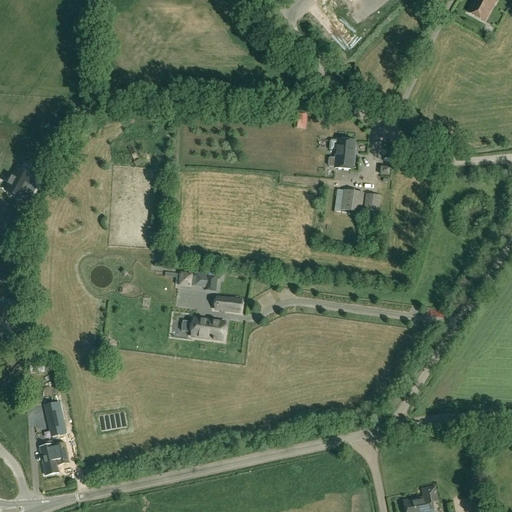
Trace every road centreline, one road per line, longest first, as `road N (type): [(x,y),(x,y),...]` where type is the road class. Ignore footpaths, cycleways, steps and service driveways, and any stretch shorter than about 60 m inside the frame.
road 1 (unclassified): [(15,511),(410,425),(511,420)]
road 2 (residential): [(511,158),(438,160),(397,147),(351,109),(265,0)]
road 3 (track): [(385,431),(511,241)]
road 4 (unknown): [(455,328),(297,303),(245,318)]
